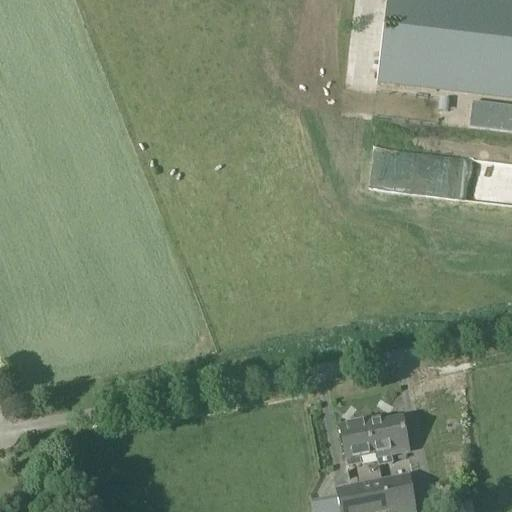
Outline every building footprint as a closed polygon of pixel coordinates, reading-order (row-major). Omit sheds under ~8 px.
[(511,0),(387,0),(377,83),(511,99),(511,0)] [(369,427),(368,424),(340,430),(346,461),(349,460),(350,467),(359,465),(357,459),(376,455),(377,459),(378,465),(389,463),(388,457),(407,453),(401,422),(369,427)] [(340,485),(337,472),(309,477),(312,491),(340,485)] [(381,481),(387,511),(415,511),(414,508),(416,508),(409,476),(381,481)] [(338,511),(387,511),(381,481),(334,490),(338,511)] [(474,511),(473,498),(463,499),(464,511),(474,511)]
